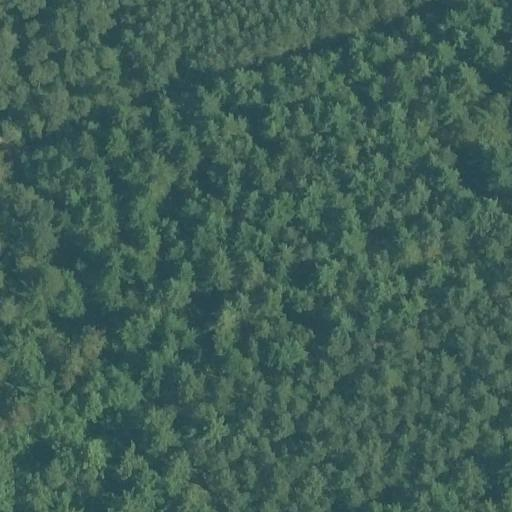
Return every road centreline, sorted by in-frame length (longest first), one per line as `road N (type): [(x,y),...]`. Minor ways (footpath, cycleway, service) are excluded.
road 1 (track): [(0,177),(486,0)]
road 2 (track): [(209,511),(0,160)]
